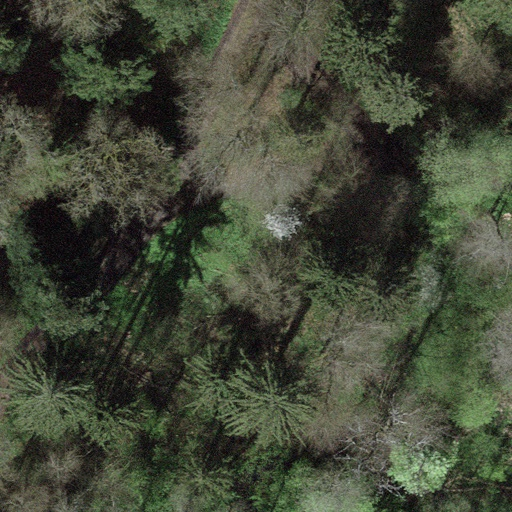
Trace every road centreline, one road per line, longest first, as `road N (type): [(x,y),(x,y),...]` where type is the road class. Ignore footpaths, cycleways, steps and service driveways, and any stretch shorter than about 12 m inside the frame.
road 1 (track): [(0,366),(141,232),(232,184),(370,157),(485,179),(511,175)]
road 2 (track): [(141,232),(213,101),(256,0)]
road 3 (track): [(370,157),(307,69),(280,0)]
